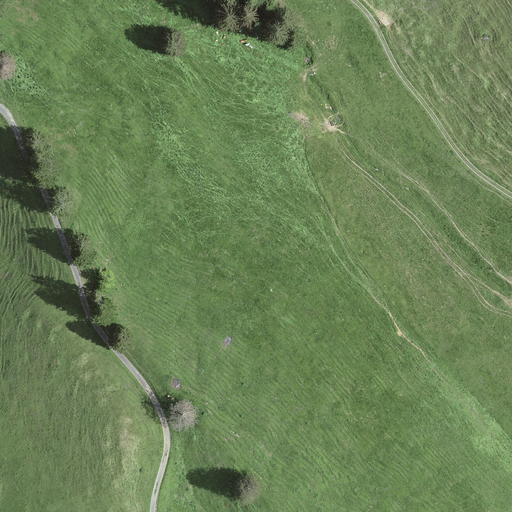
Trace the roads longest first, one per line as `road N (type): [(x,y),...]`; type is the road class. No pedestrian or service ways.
road 1 (track): [(152,511),(167,440),(161,408),(93,320),(44,191),(0,108)]
road 2 (track): [(352,0),(461,155),(511,195)]
